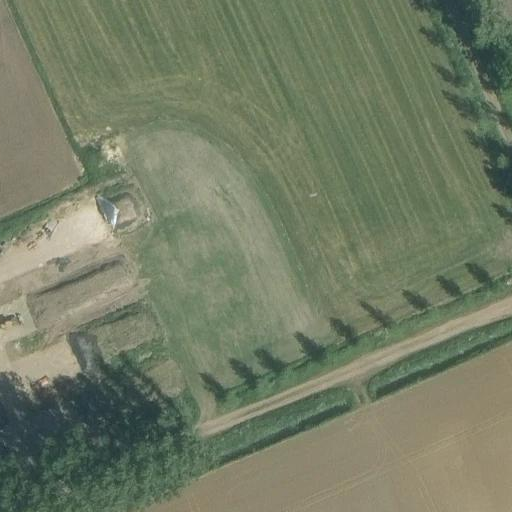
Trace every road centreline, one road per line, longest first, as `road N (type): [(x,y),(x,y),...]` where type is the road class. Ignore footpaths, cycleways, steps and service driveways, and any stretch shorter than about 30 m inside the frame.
road 1 (track): [(511,306),(25,511)]
road 2 (track): [(511,179),(434,0)]
